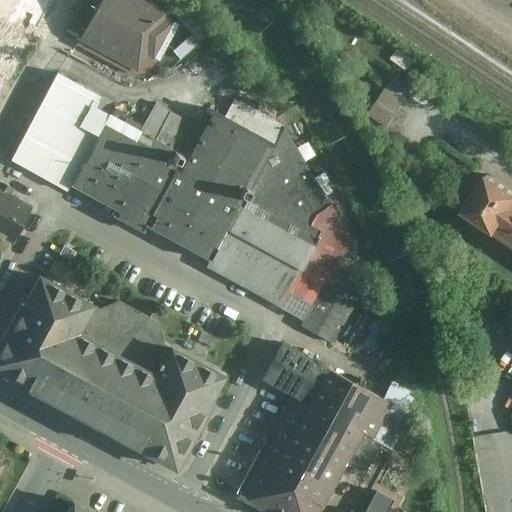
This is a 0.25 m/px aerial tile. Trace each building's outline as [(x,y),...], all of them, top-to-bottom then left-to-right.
[(171,0),(103,0),(80,43),(140,75),(152,54),(163,60),(184,20),(173,15),(178,4),(171,0)] [(221,30),(197,1),(181,14),(197,34),(179,49),(186,58),(221,30)] [(101,94),(57,70),(14,152),(120,211),(117,216),(145,230),(148,224),(211,258),(206,267),(304,320),(301,326),(334,344),(369,281),(339,265),(352,239),(284,125),(285,113),(253,79),(242,99),(236,96),(226,113),(206,102),(182,149),(95,103),(101,94)] [(367,115),(386,128),(412,91),(393,78),(367,115)] [(511,195),(486,180),(464,216),(495,237),(511,208),(511,195)] [(0,253),(7,239),(12,241),(34,201),(0,184),(0,253)] [(511,208),(495,237),(511,247),(511,208)] [(102,308),(37,269),(0,334),(0,373),(173,470),(226,374),(165,340),(161,322),(119,300),(102,308)] [(361,306),(350,325),(370,336),(380,317),(361,306)] [(261,378),(293,394),(309,402),(328,370),(280,346),(261,378)] [(238,497),(266,511),(323,511),(366,434),(375,437),(395,402),(328,370),(309,402),(293,394),(238,497)] [(0,480),(10,461),(0,455),(0,480)] [(365,511),(389,511),(396,497),(379,487),(365,511)] [(99,511),(76,499),(68,511),(99,511)]
